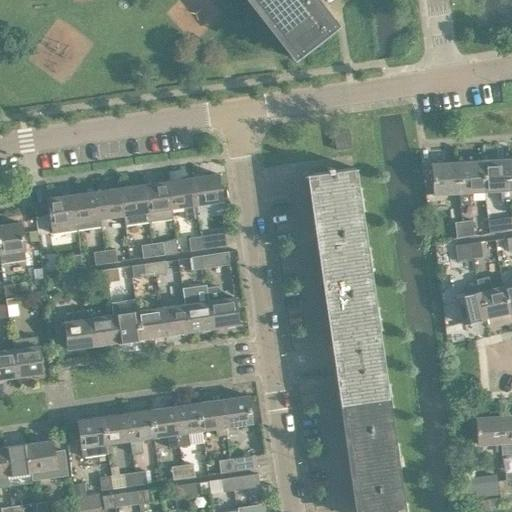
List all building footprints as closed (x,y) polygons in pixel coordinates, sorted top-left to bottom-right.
[(254,0),(296,53),(331,26),(310,0),(254,0)] [(335,149),(351,147),(349,131),(333,133),(335,149)] [(485,192),(501,191),(502,203),(511,202),(509,160),(483,161),(485,192)] [(458,163),(460,193),(485,192),(483,161),(458,163)] [(433,195),(459,193),(460,193),(458,163),(431,164),(433,195)] [(313,172),(361,511),(403,511),(354,167),(331,170),(331,165),(325,166),(326,171),(313,172)] [(215,173),(190,177),(193,204),(195,204),(219,201),(215,173)] [(186,219),(196,217),(197,217),(195,204),(193,204),(190,177),(166,180),(169,208),(183,206),(186,219)] [(142,184),(147,221),(171,218),(169,208),(166,180),(142,184)] [(118,187),(122,215),(123,225),(147,221),(142,184),(118,187)] [(98,218),(99,218),(122,215),(118,187),(95,190),(98,218)] [(95,190),(70,194),(74,222),(75,221),(77,229),(100,226),(99,218),(98,218),(95,190)] [(74,222),(70,194),(45,198),(49,225),(74,222)] [(486,217),(489,233),(501,230),(498,215),(486,217)] [(511,228),(511,216),(503,217),(505,230),(511,228)] [(463,221),(465,235),(473,234),(471,219),(463,221)] [(465,235),(463,221),(454,222),(456,237),(465,235)] [(20,222),(18,222),(0,224),(0,262),(25,259),(20,222)] [(198,236),(199,249),(226,245),(224,232),(198,236)] [(199,249),(198,236),(188,238),(190,250),(199,249)] [(150,243),(152,256),(164,254),(162,241),(150,243)] [(472,242),(474,257),(482,256),(479,241),(472,242)] [(474,257),(472,242),(454,245),(456,260),(474,257)] [(152,256),(150,243),(140,244),(142,257),(152,256)] [(103,250),(105,263),(116,261),(114,248),(103,250)] [(105,263),(103,250),(93,251),(94,264),(105,263)] [(200,255),(202,267),(229,263),(227,251),(200,255)] [(43,274),(54,273),(51,252),(41,253),(43,274)] [(80,253),(69,255),(71,268),(82,266),(80,253)] [(202,267),(200,255),(191,256),(192,269),(202,267)] [(153,262),(155,275),(166,273),(164,260),(153,262)] [(155,275),(153,262),(143,263),(145,276),(155,275)] [(105,269),(107,282),(119,280),(117,267),(105,269)] [(107,282),(105,269),(95,270),(97,283),(107,282)] [(82,272),(71,274),(73,286),(84,285),(82,272)] [(511,272),(511,273),(511,285),(503,288),(509,313),(511,312),(511,272)] [(14,283),(3,284),(5,298),(16,296),(14,283)] [(462,324),(486,319),(480,294),(477,283),(465,286),(468,297),(456,300),(462,324)] [(205,287),(207,300),(210,328),(236,324),(232,296),(230,297),(230,293),(225,292),(221,290),(217,287),(215,285),(205,287)] [(480,294),(486,319),(509,313),(503,288),(480,294)] [(207,300),(183,303),(187,331),(210,328),(207,300)] [(16,302),(5,303),(7,316),(18,315),(16,302)] [(159,307),(163,335),(187,331),(183,303),(159,307)] [(135,310),(139,338),(163,335),(159,307),(135,310)] [(62,317),(62,321),(66,349),(91,345),(87,317),(86,310),(65,313),(62,317)] [(111,314),(115,342),(139,338),(135,310),(111,314)] [(111,314),(87,317),(91,345),(115,342),(111,314)] [(10,341),(12,349),(16,376),(41,372),(36,337),(10,341)] [(0,378),(15,376),(16,376),(12,349),(0,350),(0,378)] [(236,432),(235,424),(250,422),(246,394),(220,398),(225,434),(236,432)] [(200,429),(214,427),(215,436),(225,434),(220,398),(196,402),(200,429)] [(189,444),(187,431),(200,429),(196,402),(172,405),(178,446),(189,444)] [(149,409),(153,436),(166,434),(168,447),(178,446),(172,405),(149,409)] [(142,451),(140,438),(153,436),(149,409),(125,412),(129,439),(131,453),(142,451)] [(105,443),(128,440),(129,439),(125,412),(101,416),(105,443)] [(106,453),(105,443),(101,416),(76,419),(81,456),(106,453)] [(501,445),(511,443),(511,417),(499,418),(501,445)] [(501,445),(499,418),(476,420),(478,446),(501,445)] [(25,444),(29,471),(54,467),(54,465),(64,463),(62,449),(52,450),(50,440),(25,444)] [(5,474),(29,471),(25,444),(1,447),(5,474)] [(229,458),(231,471),(256,467),(254,454),(229,458)] [(231,471),(229,458),(218,460),(220,472),(231,471)] [(181,465),(183,478),(194,476),(192,463),(181,465)] [(183,478),(181,465),(170,466),(172,479),(183,478)] [(133,472),(135,485),(146,483),(144,470),(133,472)] [(135,485),(133,472),(123,473),(125,486),(135,485)] [(232,477),(233,489),(259,486),(257,473),(232,477)] [(101,490),(112,488),(110,475),(99,477),(101,490)] [(233,489),(232,477),(221,478),(222,491),(233,489)] [(497,480),(499,496),(499,498),(509,497),(506,479),(497,480)] [(184,484),(185,496),(196,495),(195,482),(184,484)] [(71,485),(73,497),(85,495),(83,484),(71,485)] [(185,496),(184,484),(173,485),(175,498),(185,496)] [(136,490),(138,503),(149,502),(147,489),(136,490)] [(138,503),(136,490),(125,492),(127,505),(138,503)] [(103,508),(115,507),(113,494),(101,495),(103,508)] [(509,497),(499,498),(501,510),(511,509),(509,497)] [(477,501),(478,511),(490,511),(488,500),(477,501)] [(46,511),(45,501),(34,502),(35,511),(46,511)]
